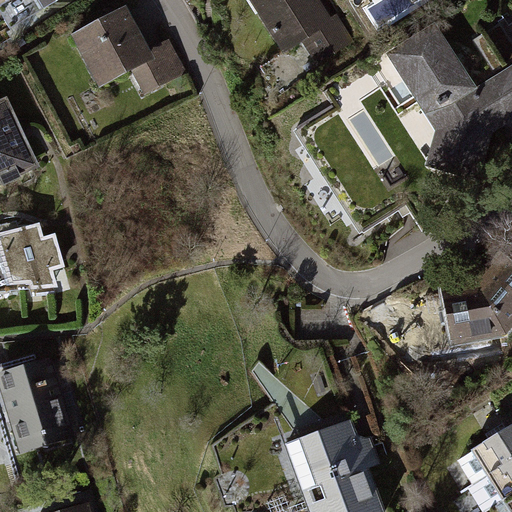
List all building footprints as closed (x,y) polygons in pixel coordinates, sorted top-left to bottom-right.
[(323,0),(255,0),(289,53),(307,42),(322,67),(360,43),(342,14),(335,19),(323,0)] [(131,7),(75,35),(104,90),(135,73),(147,96),(188,74),(171,40),(153,49),(131,7)] [(440,23),(392,52),(439,131),(431,167),(482,182),(494,132),(511,121),(511,67),(480,88),(440,23)] [(8,100),(0,104),(0,186),(40,167),(8,100)] [(41,226),(0,236),(0,249),(10,285),(32,284),(33,290),(59,288),(54,271),(67,268),(57,235),(45,238),(41,226)] [(478,285),(449,287),(455,343),(511,335),(511,334),(511,260),(502,253),(478,285)] [(51,360),(0,374),(0,385),(20,454),(73,439),(51,360)] [(355,417),(291,440),(316,511),(393,511),(376,469),(386,465),(376,437),(368,439),(361,436),(355,417)] [(511,424),(459,461),(492,511),(494,511),(511,500),(511,424)] [(511,511),(511,500),(494,511),(511,511)]
